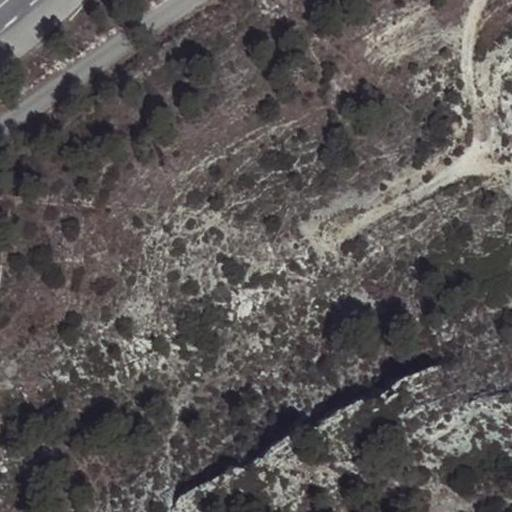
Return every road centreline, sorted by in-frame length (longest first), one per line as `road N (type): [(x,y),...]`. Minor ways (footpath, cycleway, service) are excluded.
road 1 (track): [(483,0),(465,59),(473,106),(486,128),(479,159),(348,232),(314,242)]
road 2 (track): [(0,198),(193,215),(268,238),(314,242)]
road 3 (residential): [(0,127),(184,0)]
